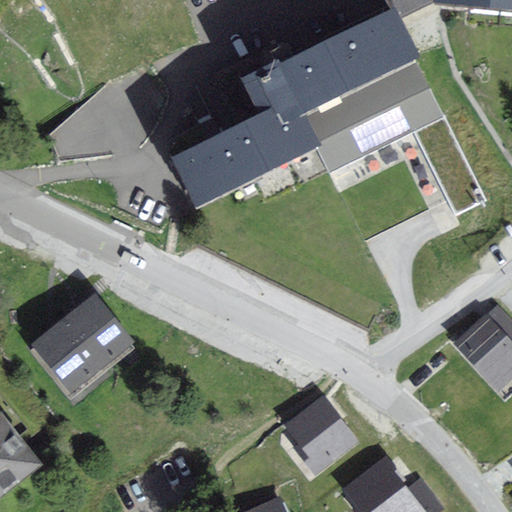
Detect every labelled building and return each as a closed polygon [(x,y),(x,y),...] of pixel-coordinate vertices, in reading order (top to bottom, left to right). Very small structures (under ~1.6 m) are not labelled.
[(511,0),(386,0),(397,19),(416,57),(434,49),(420,19),(433,13),(511,19),(511,0)] [(477,185),(416,57),(397,19),(278,74),(276,69),(241,85),(258,122),(171,163),(195,215),(316,159),(363,241),(477,185)] [(102,302),(40,351),(77,398),(139,348),(102,302)] [(511,343),(492,319),(457,347),(503,402),(511,394),(511,343)] [(330,405),(291,432),(322,476),(361,448),(330,405)] [(2,417),(0,418),(0,508),(46,471),(2,417)] [(398,456),(350,491),(365,511),(435,511),(438,510),(398,456)] [(292,511),(289,501),(257,511),(292,511)]
